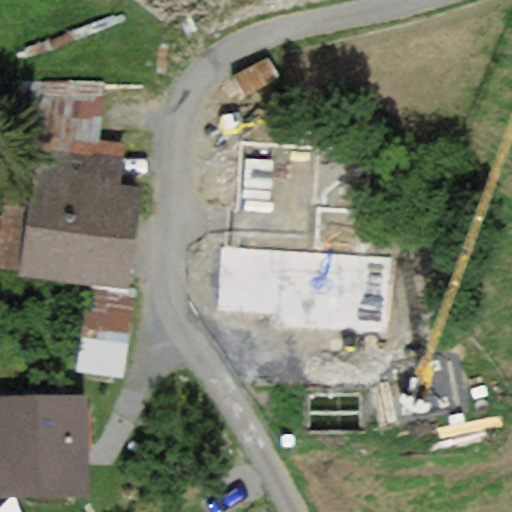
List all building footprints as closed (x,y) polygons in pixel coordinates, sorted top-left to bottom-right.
[(375,139),(240,130),(233,236),(204,234),(198,322),(208,323),(231,324),(272,327),(271,348),(390,355),(397,253),(368,251),(375,139)] [(112,187),(116,153),(43,145),(29,269),(124,280),(135,189),(112,187)] [(5,206),(0,234),(0,262),(18,266),(27,209),(5,206)] [(82,363),(123,370),(132,318),(91,310),(82,363)] [(81,398),(0,397),(0,489),(80,490),(81,398)]
